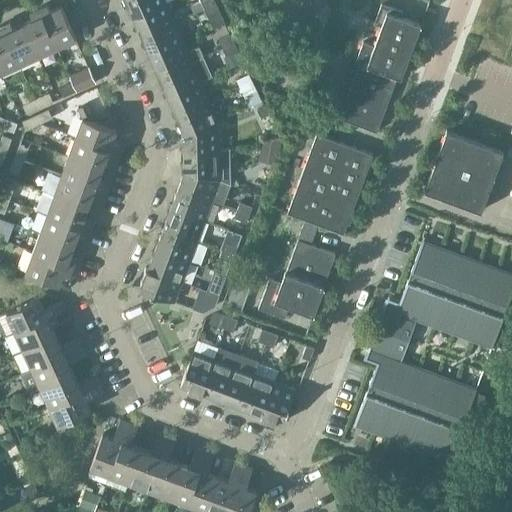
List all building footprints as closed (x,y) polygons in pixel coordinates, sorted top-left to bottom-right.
[(166,2),(165,0),(125,0),(133,16),(166,2)] [(203,0),(200,1),(204,9),(216,4),(214,0),(203,0)] [(175,22),(166,2),(133,16),(142,36),(175,22)] [(47,4),(39,8),(57,47),(76,38),(61,6),(50,11),(47,4)] [(216,4),(204,9),(208,17),(220,11),(216,4)] [(360,63),(339,118),(377,132),(397,77),(401,78),(421,24),(401,17),(403,12),(382,4),(374,24),(381,27),(374,46),(363,42),(356,62),(360,63)] [(33,19),(23,23),(38,56),(57,47),(39,8),(30,12),(33,19)] [(10,21),(1,25),(20,64),(38,56),(23,23),(13,28),(10,21)] [(183,42),(175,22),(142,36),(150,56),(183,42)] [(0,70),(1,73),(20,64),(1,25),(0,26),(0,70)] [(218,40),(222,48),(234,43),(230,35),(218,40)] [(188,52),(183,42),(150,56),(159,76),(203,57),(199,47),(188,52)] [(234,43),(222,48),(226,56),(238,51),(234,43)] [(163,84),(168,96),(201,81),(212,77),(203,57),(159,76),(162,82),(162,84),(163,84)] [(73,82),(77,91),(96,83),(89,68),(70,77),(73,82)] [(237,80),(240,88),(252,82),(249,75),(237,80)] [(174,109),(177,115),(210,101),(201,81),(168,96),(173,107),(173,109),(174,109)] [(77,91),(73,82),(60,88),(64,97),(77,91)] [(240,88),(244,95),(256,90),(252,82),(240,88)] [(36,99),(40,108),(53,102),(49,93),(36,99)] [(40,108),(36,99),(22,105),(26,114),(40,108)] [(180,124),(185,135),(218,121),(210,101),(177,115),(179,122),(180,124)] [(82,118),(75,138),(115,152),(119,143),(112,141),(116,130),(95,122),(87,104),(78,108),(82,118)] [(270,105),(264,107),(258,110),(261,118),(273,113),(270,105)] [(48,110),(35,116),(39,124),(52,118),(48,110)] [(22,121),(26,130),(39,124),(35,116),(22,121)] [(4,118),(1,127),(14,132),(18,123),(4,118)] [(182,136),(182,152),(219,151),(218,121),(185,135),(182,136)] [(424,190),(481,211),(504,151),(447,130),(424,190)] [(287,212),(344,233),(373,154),(317,134),(287,212)] [(0,142),(0,149),(7,152),(12,139),(3,135),(0,142)] [(75,138),(68,157),(102,169),(106,159),(112,161),(115,152),(75,138)] [(15,159),(24,162),(29,148),(20,145),(15,159)] [(183,167),(186,168),(230,184),(229,149),(219,151),(182,152),(183,167)] [(68,157),(61,176),(101,191),(105,182),(98,179),(102,169),(68,157)] [(24,162),(15,159),(10,172),(19,176),(24,162)] [(181,181),(178,188),(212,200),(222,204),(230,184),(186,168),(182,179),(181,179),(180,181),(181,181)] [(61,176),(54,195),(88,207),(91,197),(98,200),(101,191),(61,176)] [(6,183),(1,197),(10,200),(15,187),(6,183)] [(175,196),(171,208),(205,221),(212,200),(178,188),(176,194),(175,196)] [(54,195),(47,214),(87,229),(90,220),(84,218),(88,207),(54,195)] [(0,198),(0,212),(5,214),(10,200),(1,197),(0,198)] [(237,210),(250,214),(253,206),(240,202),(237,210)] [(166,222),(163,228),(197,241),(205,221),(171,208),(166,220),(165,222),(166,222)] [(250,214),(237,210),(234,218),(247,222),(250,214)] [(47,214),(40,233),(74,246),(77,236),(84,238),(87,229),(47,214)] [(160,237),(156,249),(190,261),(197,241),(163,228),(161,235),(160,235),(160,237)] [(40,233),(33,252),(73,267),(76,258),(70,256),(74,246),(40,233)] [(511,271),(424,239),(401,301),(389,296),(365,360),(377,365),(354,427),(449,462),(511,292),(511,271)] [(289,307),(313,315),(324,286),(323,286),(335,254),(298,240),(286,272),(285,272),(281,282),(270,278),(258,308),(285,318),(289,307)] [(222,250),(234,255),(237,247),(225,242),(222,250)] [(156,249),(148,268),(148,269),(182,281),(190,261),(156,249)] [(219,258),(231,263),(234,255),(222,250),(219,258)] [(73,267),(33,252),(25,272),(59,285),(63,274),(70,276),(73,267)] [(148,269),(148,268),(146,267),(141,281),(143,282),(140,290),(174,302),(182,281),(148,269)] [(207,291),(219,295),(222,288),(210,283),(207,291)] [(219,295),(207,291),(201,288),(193,309),(203,313),(215,307),(216,303),(219,295)] [(6,312),(15,332),(66,308),(62,300),(44,308),(39,297),(6,312)] [(15,332),(24,350),(56,335),(52,326),(70,317),(66,308),(15,332)] [(217,326),(225,329),(230,317),(222,314),(217,326)] [(230,317),(225,329),(233,332),(238,320),(230,317)] [(258,341),(266,344),(271,332),(263,329),(258,341)] [(266,344),(274,347),(279,335),(271,332),(266,344)] [(24,350),(32,369),(83,346),(79,337),(61,345),(56,335),(24,350)] [(302,357),(310,360),(315,348),(307,345),(302,357)] [(30,392),(41,387),(73,372),(69,363),(87,354),(83,346),(32,369),(21,374),(30,392)] [(201,392),(202,392),(222,400),(239,355),(218,347),(214,358),(201,392)] [(201,392),(214,358),(193,351),(187,368),(186,368),(184,374),(185,374),(181,384),(189,387),(188,390),(201,395),(202,392),(201,392)] [(222,400),(242,407),(255,374),(259,363),(239,355),(222,400)] [(41,387),(49,406),(100,383),(96,374),(78,382),(73,372),(41,387)] [(242,407),(262,415),(275,381),(255,374),(242,407)] [(262,415),(261,418),(274,423),(275,420),(283,423),(295,389),(275,381),(262,415)] [(49,406),(58,426),(61,424),(91,410),(86,400),(104,391),(100,383),(49,406)] [(90,468),(110,475),(129,422),(120,419),(113,438),(102,434),(90,468)] [(110,475),(129,482),(142,448),(131,445),(138,426),(129,422),(110,475)] [(129,482),(148,489),(168,437),(159,433),(152,452),(142,448),(129,482)] [(148,489),(167,496),(180,462),(170,459),(177,440),(168,437),(148,489)] [(167,496),(187,503),(206,451),(197,447),(190,466),(180,462),(167,496)] [(187,503),(206,510),(218,477),(208,473),(215,454),(206,451),(187,503)] [(206,510),(209,511),(226,511),(244,465),(235,462),(228,480),(218,477),(206,510)] [(244,465),(226,511),(249,511),(257,491),(246,487),(253,468),(244,465)] [(85,490),(79,505),(94,511),(100,496),(85,490)]
